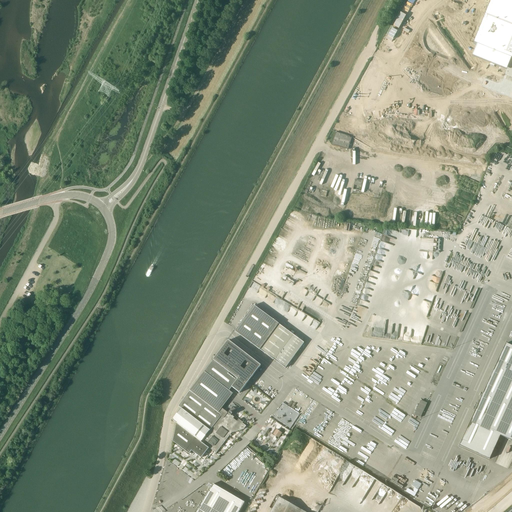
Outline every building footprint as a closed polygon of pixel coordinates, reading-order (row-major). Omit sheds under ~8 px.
[(508,72),(511,62),(511,0),(491,0),(474,42),(479,44),(474,58),(508,72)] [(395,57),(399,49),(384,41),(380,49),(395,57)] [(339,121),(337,130),(348,134),(351,125),(339,121)] [(349,137),(350,137),(336,132),(332,145),(348,150),(352,138),(349,137)] [(499,168),(488,165),(482,183),(490,186),(494,173),(497,174),(499,168)] [(499,191),(497,196),(507,201),(511,190),(507,189),(505,194),(499,191)] [(274,360),(275,361),(286,368),(304,343),(279,324),(254,306),(235,331),(260,350),(270,357),(270,358),(273,360),(274,360)] [(177,423),(173,441),(189,454),(192,451),(201,458),(209,448),(216,453),(232,433),(243,429),(246,426),(243,423),(239,419),(237,421),(233,419),(235,417),(233,416),(236,411),(232,408),(228,412),(227,413),(221,408),(218,412),(214,410),(226,394),(226,395),(229,391),(232,387),(240,393),(261,366),(228,340),(190,391),(184,399),(178,406),(181,408),(172,420),(177,423)] [(511,346),(506,343),(459,446),(490,459),(500,436),(511,440),(511,346)] [(290,427),(291,428),(301,414),(289,406),(286,411),(292,415),(287,423),(290,426),(290,427)] [(282,433),(277,429),(273,434),(279,438),(282,433)] [(174,457),(172,463),(178,465),(179,461),(179,460),(180,457),(173,454),(172,457),(174,457)] [(184,466),(187,462),(184,460),(178,467),(181,469),(181,470),(188,475),(190,472),(187,471),(188,469),(184,466)] [(238,511),(244,502),(213,484),(196,511),(238,511)] [(270,511),(305,511),(279,497),(270,511)]
